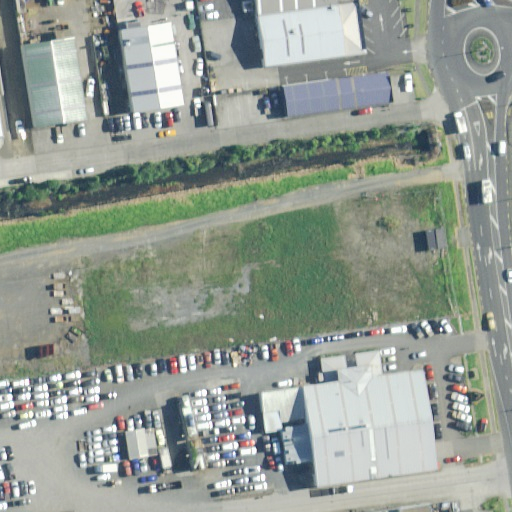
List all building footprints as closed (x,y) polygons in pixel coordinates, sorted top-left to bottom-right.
[(348,0),(249,0),(259,64),(356,49),(348,0)] [(161,20),(110,28),(123,108),(174,100),(161,20)] [(64,34),(13,42),(26,124),(77,116),(64,34)] [(377,69),(275,81),(278,111),(381,99),(377,69)] [(415,369),(297,383),(308,477),(426,463),(415,369)] [(146,456),(141,429),(122,432),(126,460),(146,456)] [(446,511),(445,494),(392,500),(393,511),(446,511)]
